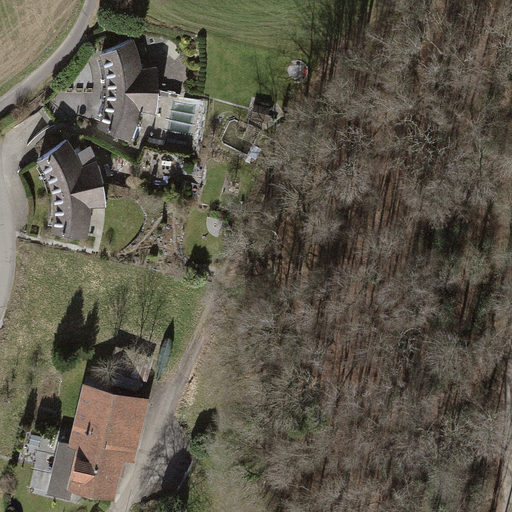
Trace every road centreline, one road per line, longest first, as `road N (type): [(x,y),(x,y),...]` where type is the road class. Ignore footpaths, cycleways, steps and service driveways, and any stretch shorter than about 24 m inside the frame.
road 1 (track): [(205,329),(314,90),(396,7)]
road 2 (residential): [(125,511),(205,329)]
road 3 (track): [(93,0),(76,41),(0,108)]
